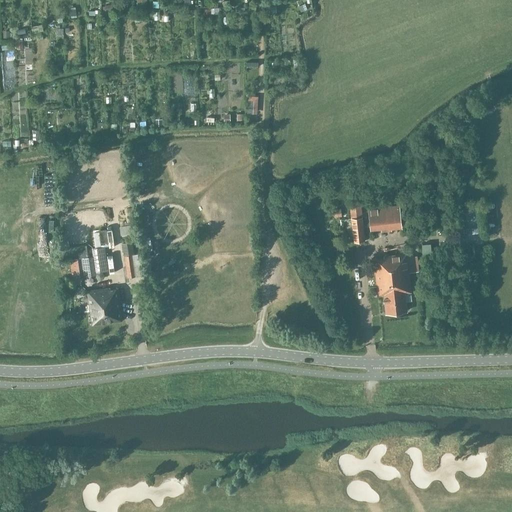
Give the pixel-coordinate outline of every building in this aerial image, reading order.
[(432,129),(433,138),(447,136),(446,127),(432,129)] [(40,139),(39,130),(32,130),(33,139),(29,140),(30,146),(34,146),(33,139),(40,139)] [(350,205),(354,242),(365,241),(361,204),(350,205)] [(369,210),(371,230),(402,227),(399,207),(369,210)] [(333,210),(334,219),(342,217),(341,209),(333,210)] [(120,226),(121,235),(122,235),(134,233),(136,233),(135,224),(120,226)] [(125,254),(125,256),(133,255),(133,254),(132,244),(124,244),(125,254)] [(431,253),(430,244),(422,244),(423,254),(431,253)] [(64,248),(60,249),(61,257),(64,257),(79,254),(79,258),(87,256),(86,253),(87,253),(86,245),(64,248)] [(93,248),(94,257),(83,258),(86,276),(96,275),(95,273),(107,271),(103,247),(93,248)] [(143,275),(140,254),(125,256),(128,277),(143,275)] [(417,254),(407,255),(385,257),(385,258),(375,260),(378,296),(384,295),(386,314),(408,312),(406,294),(412,293),(409,273),(419,272),(417,254)] [(70,260),(74,285),(84,284),(80,258),(70,260)] [(103,273),(100,273),(97,274),(96,277),(98,280),(101,281),(104,279),(104,276),(103,273)] [(469,276),(471,290),(481,288),(479,275),(469,276)] [(87,290),(92,325),(123,320),(118,287),(110,288),(110,287),(87,290)]
